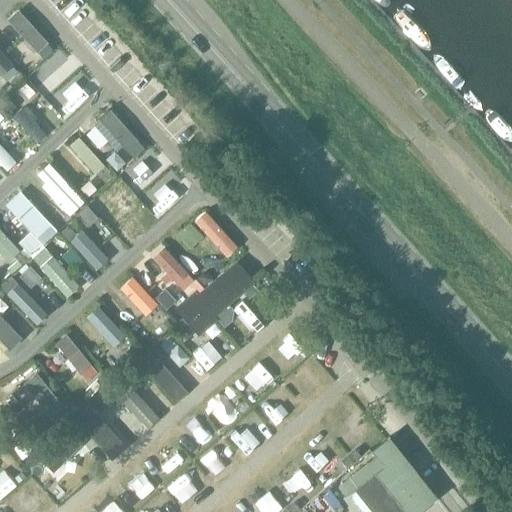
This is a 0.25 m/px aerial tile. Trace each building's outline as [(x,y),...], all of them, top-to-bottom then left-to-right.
[(48,43),(18,10),(7,20),(37,53),(38,52),(43,58),(52,50),(47,45),(48,43)] [(14,61),(27,72),(35,62),(21,52),(14,61)] [(0,75),(6,82),(17,72),(0,53),(0,75)] [(65,116),(73,108),(47,79),(38,87),(65,116)] [(7,99),(1,104),(10,113),(16,108),(7,99)] [(21,109),(12,117),(37,143),(45,135),(30,118),(35,114),(28,107),(23,111),(21,109)] [(109,110),(98,119),(114,137),(109,141),(117,151),(123,147),(131,156),(142,147),(109,110)] [(107,170),(78,137),(70,145),(94,172),(102,181),(110,174),(106,170),(107,170)] [(115,152),(107,160),(117,171),(125,164),(115,152)] [(49,165),(38,175),(49,187),(47,189),(49,191),(51,190),(67,206),(78,196),(49,165)] [(173,193),(159,176),(154,180),(144,168),(126,183),(150,212),(173,193)] [(8,202),(30,226),(46,243),(58,232),(20,191),(8,202)] [(125,241),(134,233),(118,215),(123,211),(114,201),(110,205),(108,204),(99,212),(125,241)] [(226,258),(236,248),(205,213),(194,222),(226,258)] [(190,248),(203,234),(185,218),(173,233),(190,248)] [(68,226),(61,233),(69,241),(75,234),(68,226)] [(0,229),(0,253),(8,261),(19,251),(0,229)] [(82,231),(71,242),(97,270),(108,260),(82,231)] [(66,297),(79,286),(44,247),(32,258),(66,297)] [(164,248),(153,259),(166,273),(167,273),(160,279),(165,285),(172,279),(183,291),(193,282),(192,280),(188,276),(189,275),(188,274),(164,248)] [(21,251),(13,257),(21,266),(28,259),(21,251)] [(83,264),(74,270),(85,287),(94,281),(83,264)] [(251,285),(234,265),(198,296),(195,293),(175,310),(197,337),(216,320),(213,317),(251,285)] [(145,316),(157,304),(132,277),(120,288),(145,316)] [(1,288),(7,294),(18,284),(11,278),(1,288)] [(38,322),(47,313),(32,298),(36,294),(30,287),(26,290),(20,284),(11,292),(38,322)] [(123,338),(97,308),(85,318),(112,348),(123,338)] [(0,312),(0,338),(8,348),(21,337),(0,312)] [(26,320),(16,329),(29,342),(38,333),(26,320)] [(167,320),(160,326),(166,334),(173,328),(167,320)] [(92,365),(66,334),(55,344),(80,375),(92,365)] [(191,350),(204,371),(222,361),(208,339),(191,350)] [(176,343),(164,352),(174,365),(186,356),(176,343)] [(123,355),(130,363),(137,356),(130,349),(123,355)] [(149,352),(144,357),(138,362),(145,370),(148,372),(147,373),(175,403),(187,392),(159,361),(159,362),(149,352)] [(36,373),(24,383),(59,427),(71,417),(63,408),(64,408),(36,373)] [(112,390),(117,396),(127,388),(121,382),(112,390)] [(157,418),(131,389),(120,399),(147,428),(157,418)] [(278,419),(287,413),(273,393),(264,400),(278,419)] [(89,407),(78,417),(83,423),(82,423),(114,458),(126,447),(95,412),(94,413),(89,407)] [(76,426),(42,462),(53,473),(88,437),(76,426)] [(345,499),(355,511),(419,511),(436,499),(388,439),(371,452),(384,468),(345,499)] [(354,451),(348,456),(353,462),(359,457),(354,451)] [(348,456),(342,461),(347,467),(353,462),(348,456)] [(185,474),(164,494),(176,507),(197,487),(185,474)] [(37,511),(31,501),(14,511),(37,511)] [(293,503),(287,509),(289,511),(295,511),(298,509),(293,503)]
